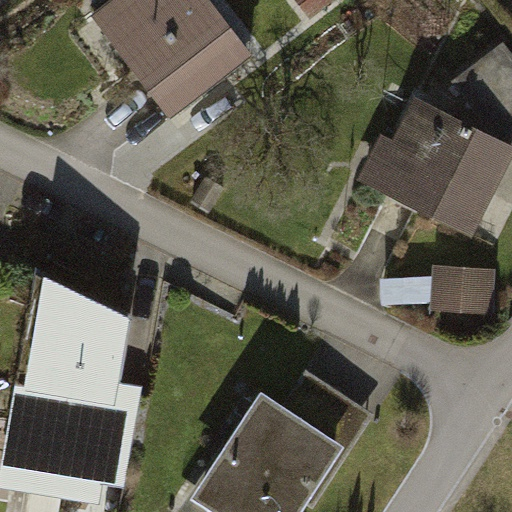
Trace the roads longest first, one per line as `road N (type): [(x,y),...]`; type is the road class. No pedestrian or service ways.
road 1 (residential): [(0,144),(486,391)]
road 2 (residential): [(486,391),(408,511)]
